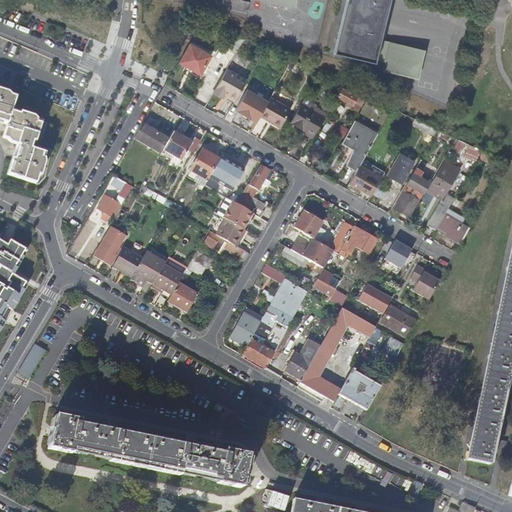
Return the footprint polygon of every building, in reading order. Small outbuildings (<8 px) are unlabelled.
[(249,0),(250,0),(249,0),(346,0),(334,53),(375,62),(375,58),(384,60),(383,70),(417,78),(423,50),(380,39),(389,0),(249,0)] [(190,43),(188,46),(190,47),(184,56),(195,62),(193,65),(203,71),(215,50),(201,46),(190,43)] [(214,92),(223,97),(224,95),(235,101),(246,81),(226,70),(214,92)] [(359,93),(343,86),(336,97),(359,110),(364,101),(357,97),(359,93)] [(0,124),(8,127),(4,140),(8,141),(11,144),(17,146),(7,176),(37,186),(40,177),(41,178),(46,163),(46,161),(47,156),(33,151),(36,142),(38,142),(44,124),(39,122),(34,118),(21,114),(20,116),(12,113),(16,99),(11,97),(7,93),(0,90),(0,124)] [(246,91),(235,111),(255,123),(259,117),(261,113),(262,112),(267,103),(246,91)] [(224,95),(223,97),(233,103),(235,101),(224,95)] [(289,111),(269,99),(267,103),(262,112),(261,113),(259,117),(279,129),(289,111)] [(327,114),(303,100),(300,105),(324,119),(327,114)] [(324,119),(300,105),(290,124),(313,137),(324,119)] [(425,132),(428,126),(415,120),(412,125),(425,132)] [(377,135),(353,122),(341,143),(353,150),(349,165),(357,169),(358,167),(377,135)] [(437,131),(431,128),(428,126),(425,132),(434,137),(437,131)] [(145,127),(136,141),(160,155),(162,151),(166,143),(155,136),(156,134),(145,127)] [(156,134),(155,136),(166,143),(168,141),(156,134)] [(191,145),(172,134),(168,141),(166,143),(162,151),(180,162),(191,145)] [(470,145),(464,156),(477,162),(482,151),(470,145)] [(209,178),(219,161),(202,151),(189,172),(206,182),(209,178)] [(482,153),(479,158),(487,162),(489,157),(482,153)] [(400,154),(387,176),(400,184),(414,162),(400,154)] [(431,184),(429,184),(429,185),(424,192),(435,198),(437,195),(443,199),(460,169),(445,161),(431,184)] [(251,214),(260,219),(263,212),(249,204),(257,191),(268,172),(261,167),(255,177),(254,176),(248,186),(247,186),(236,205),(251,214)] [(376,187),(380,180),(358,167),(357,169),(349,184),(364,193),(370,183),(376,187)] [(422,173),(415,169),(407,183),(408,184),(394,209),(401,213),(402,211),(420,180),(419,179),(422,173)] [(204,186),(212,191),(217,183),(232,192),(237,183),(216,170),(211,179),(209,178),(206,182),(204,186)] [(422,181),(420,180),(402,211),(409,216),(422,193),(417,190),(422,181)] [(424,192),(429,185),(422,181),(417,190),(422,193),(423,194),(424,192)] [(370,183),(364,193),(370,197),(371,194),(376,187),(370,183)] [(131,187),(125,184),(118,196),(124,200),(131,187)] [(387,193),(376,187),(371,194),(383,201),(387,193)] [(146,189),(143,195),(151,199),(157,202),(160,197),(146,189)] [(109,217),(113,219),(121,206),(104,196),(96,210),(102,213),(101,214),(103,215),(99,221),(105,224),(109,217)] [(162,205),(165,200),(160,197),(157,202),(162,205)] [(172,204),(165,200),(162,205),(169,209),(172,204)] [(242,230),(251,214),(236,205),(234,204),(225,220),(242,230)] [(444,215),(446,212),(440,209),(438,212),(437,211),(428,226),(435,231),(437,228),(444,215)] [(116,218),(121,222),(126,213),(121,210),(116,218)] [(303,233),(302,235),(311,240),(312,240),(317,232),(321,223),(303,213),(294,228),(303,233)] [(460,245),(469,229),(444,215),(437,228),(445,233),(444,235),(460,245)] [(244,231),(242,230),(225,220),(215,236),(227,243),(233,246),(236,241),(238,242),(244,231)] [(340,251),(353,229),(345,225),(330,251),(331,251),(338,255),(340,251)] [(361,234),(353,229),(340,251),(349,256),(353,248),(367,256),(376,241),(361,233),(361,234)] [(109,230),(93,257),(109,266),(118,250),(115,248),(122,238),(109,230)] [(202,244),(220,254),(227,244),(207,232),(205,235),(207,236),(202,244)] [(317,232),(312,240),(317,244),(322,235),(317,232)] [(23,251),(12,245),(10,243),(8,245),(0,239),(1,238),(0,236),(0,330),(3,325),(0,322),(0,319),(6,310),(11,313),(26,287),(8,276),(23,251)] [(295,244),(291,251),(305,260),(306,260),(309,261),(316,266),(320,268),(321,269),(331,251),(330,251),(317,244),(312,240),(311,240),(305,250),(295,244)] [(234,253),(237,249),(235,247),(233,246),(227,243),(227,244),(220,254),(221,255),(224,250),(233,255),(234,253)] [(511,243),(491,343),(466,460),(488,465),(492,446),(493,440),(501,403),(503,396),(510,359),(511,352),(511,351),(511,243)] [(291,251),(286,248),(281,256),(301,267),(306,260),(305,260),(291,251)] [(241,257),(244,253),(237,249),(234,253),(241,257)] [(121,250),(111,268),(130,279),(141,261),(127,253),(121,250)] [(209,260),(196,252),(186,268),(181,276),(187,279),(191,272),(199,276),(209,260)] [(130,279),(128,281),(137,286),(140,280),(145,282),(147,283),(159,262),(144,254),(142,258),(141,261),(130,279)] [(399,268),(405,271),(411,261),(406,257),(399,268)] [(312,272),(314,270),(316,266),(309,261),(305,268),(312,272)] [(147,283),(151,286),(162,267),(163,265),(159,262),(147,283)] [(281,282),(285,274),(265,265),(261,273),(281,282)] [(314,270),(320,274),(322,271),(320,270),(321,269),(320,268),(316,266),(314,270)] [(169,296),(177,284),(181,277),(162,267),(151,286),(169,296)] [(414,291),(429,300),(438,283),(429,278),(423,274),(424,271),(416,267),(409,280),(417,284),(414,291)] [(327,303),(328,301),(334,291),(326,286),(330,279),(326,277),(327,274),(322,271),(320,274),(312,288),(327,297),(324,302),(327,303)] [(367,277),(359,292),(379,304),(388,289),(367,277)] [(273,353),(307,292),(284,279),(255,330),(249,340),(273,353)] [(166,302),(185,314),(196,295),(177,284),(169,296),(166,302)] [(406,316),(406,315),(407,313),(400,309),(399,311),(399,312),(389,306),(384,315),(385,315),(384,317),(386,319),(387,317),(409,330),(414,321),(406,316)] [(332,403),(336,395),(339,391),(317,378),(334,348),(331,347),(344,324),(369,338),(374,328),(340,309),(319,347),(312,358),(310,363),(300,381),(298,383),(332,403)] [(244,349),(249,340),(255,330),(252,329),(254,325),(246,321),(247,320),(240,317),(228,339),(244,349)] [(240,356),(264,369),(273,353),(249,340),(244,349),(240,356)] [(384,351),(396,358),(402,346),(391,340),(384,351)] [(312,358),(319,347),(310,341),(303,353),(312,358)] [(33,343),(19,374),(31,380),(46,349),(33,343)] [(284,372),(300,381),(310,363),(294,354),(284,372)] [(336,395),(365,412),(379,387),(352,372),(353,370),(351,369),(339,391),(336,395)] [(511,398),(503,396),(501,403),(511,405),(511,398)] [(217,481),(216,484),(240,489),(247,456),(222,451),(221,455),(77,426),(78,422),(54,417),(47,450),(71,455),(72,451),(109,459),(108,462),(128,466),(129,463),(159,469),(159,473),(179,477),(179,473),(217,481)] [(493,440),(492,446),(504,449),(506,442),(493,440)] [(72,451),(71,455),(108,462),(109,459),(72,451)] [(128,466),(159,473),(159,469),(129,463),(128,466)] [(179,477),(216,484),(217,481),(179,473),(179,477)] [(315,504),(293,500),(289,511),(360,511),(353,510),(352,511),(322,506),(323,504),(315,502),(315,504)] [(458,511),(473,511),(475,509),(462,503),(458,511)]
